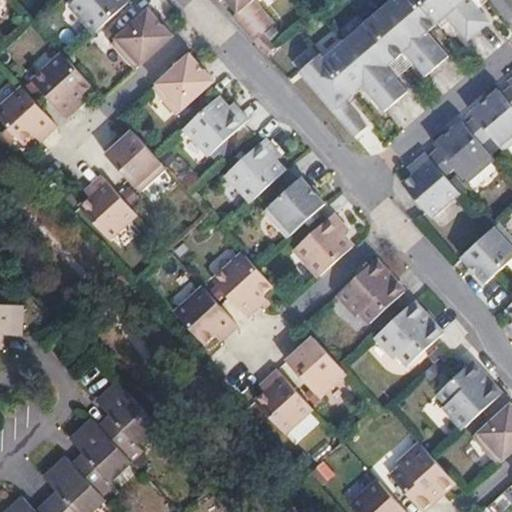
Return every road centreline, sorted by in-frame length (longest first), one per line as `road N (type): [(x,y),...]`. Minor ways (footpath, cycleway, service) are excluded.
road 1 (residential): [(209,21),(358,189)]
road 2 (residential): [(511,54),(358,189)]
road 3 (residential): [(209,21),(76,149)]
road 4 (residential): [(256,350),(393,229)]
road 5 (residential): [(393,229),(511,362)]
